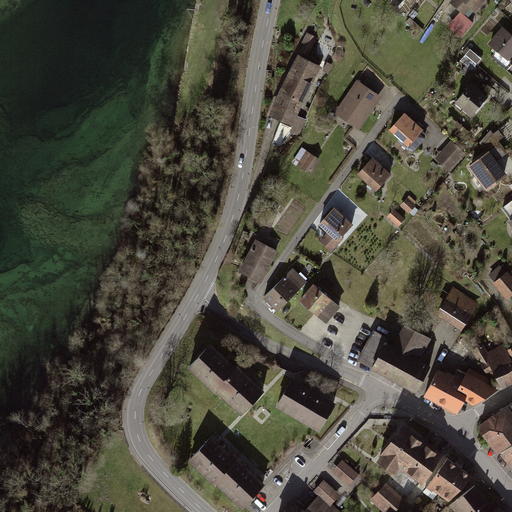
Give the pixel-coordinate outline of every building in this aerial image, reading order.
[(468,21),(486,0),(451,0),(449,3),(468,21)] [(509,61),(511,58),(511,35),(502,27),(488,44),(509,61)] [(318,75),(322,66),(308,59),(318,37),(308,32),(297,55),(270,115),(294,126),(291,131),(300,135),(307,120),(299,116),(301,111),(308,97),(318,75)] [(472,51),(467,62),(478,67),(483,56),(472,51)] [(359,131),(382,97),(357,80),(334,114),(359,131)] [(473,116),(489,96),(470,81),(454,101),(473,116)] [(409,146),(422,130),(401,112),(388,128),(409,146)] [(280,127),(279,143),(289,144),(291,127),(280,127)] [(500,139),(493,143),(503,158),(510,154),(500,139)] [(449,170),(465,155),(452,142),(437,158),(449,170)] [(303,149),(293,165),(312,176),(321,160),(303,149)] [(486,190),(506,173),(486,150),(467,170),(486,190)] [(378,190),(392,173),(374,158),(359,174),(378,190)] [(410,218),(419,204),(411,196),(399,208),(410,218)] [(342,238),(354,225),(336,207),(319,224),(328,232),(320,240),(332,252),(343,240),(342,238)] [(388,217),(400,227),(406,220),(394,209),(388,217)] [(260,286),(278,250),(252,238),(235,273),(260,286)] [(509,301),(511,298),(511,275),(503,264),(489,274),(509,301)] [(277,311),(308,283),(294,268),(264,296),(277,311)] [(326,324),(339,307),(312,285),(298,301),(326,324)] [(435,311),(460,329),(479,304),(453,287),(435,311)] [(368,369),(416,394),(431,366),(419,360),(429,341),(403,327),(393,346),(383,340),(368,369)] [(215,391),(237,367),(211,343),(188,368),(214,392),(215,391)] [(511,349),(507,352),(504,346),(488,355),(483,346),(475,350),(488,372),(494,369),(504,387),(511,382),(511,349)] [(215,391),(242,416),(265,390),(238,366),(237,367),(215,391)] [(438,371),(425,395),(458,413),(467,398),(474,403),(497,390),(486,385),(490,379),(471,369),(464,382),(448,373),(447,375),(438,371)] [(319,431),(335,403),(292,378),(276,406),(319,431)] [(511,403),(480,427),(498,452),(511,441),(511,403)] [(442,455),(401,426),(375,461),(395,475),(399,469),(420,484),(442,455)] [(216,484),(237,460),(212,436),(189,461),(214,485),(216,484)] [(511,463),(511,445),(503,453),(511,463)] [(243,509),(266,484),(239,459),(237,460),(216,484),(243,509)] [(457,466),(447,459),(428,485),(448,500),(471,476),(460,468),(457,466)] [(359,474),(342,460),(333,470),(350,485),(359,474)] [(314,490),(319,495),(331,507),(334,504),(342,495),(325,479),(314,490)] [(387,481),(370,500),(383,511),(394,511),(406,499),(387,481)] [(496,511),(476,485),(451,505),(457,511),(506,511),(501,506),(496,511)] [(282,511),(341,511),(334,504),(331,507),(319,495),(305,510),(294,499),(282,511)]
